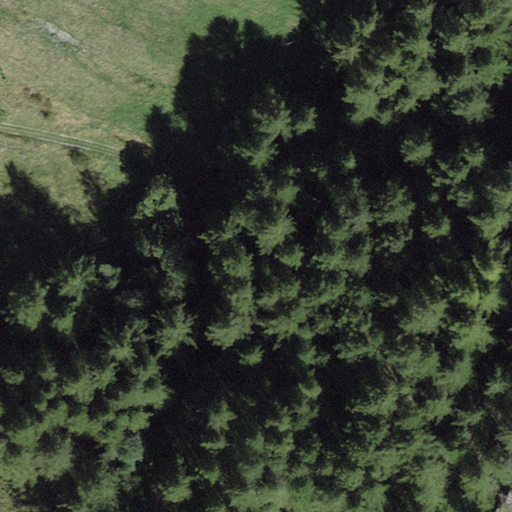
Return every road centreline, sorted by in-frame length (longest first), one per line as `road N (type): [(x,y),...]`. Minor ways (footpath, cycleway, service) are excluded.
road 1 (track): [(0,130),(151,162),(202,192),(214,233),(178,427),(153,511)]
road 2 (unknown): [(301,240),(511,349)]
